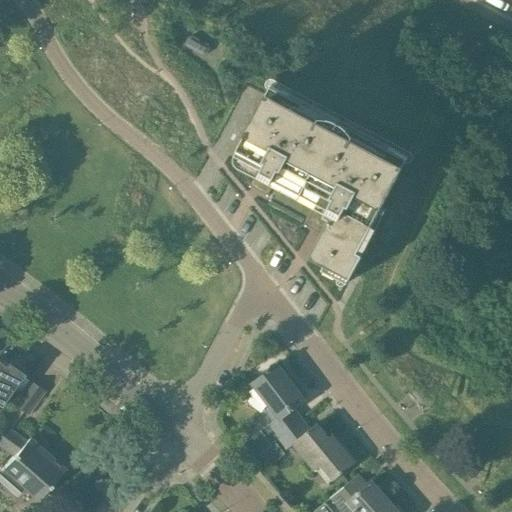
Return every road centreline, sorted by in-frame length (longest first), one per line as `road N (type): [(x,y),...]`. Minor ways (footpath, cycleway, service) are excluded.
road 1 (residential): [(259,282),(163,161),(104,114),(24,0)]
road 2 (residential): [(454,511),(259,282)]
road 3 (residential): [(182,428),(0,283)]
road 4 (residential): [(182,428),(259,282)]
